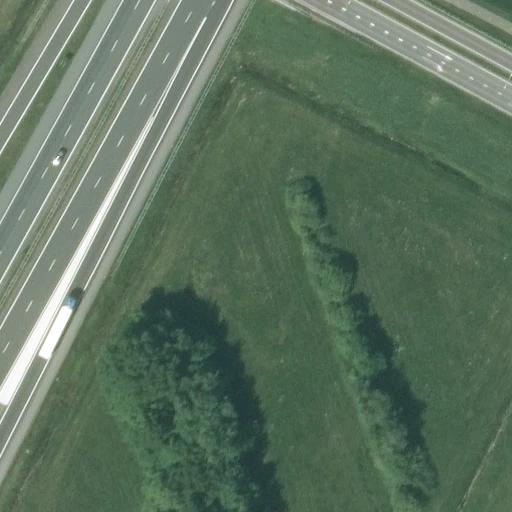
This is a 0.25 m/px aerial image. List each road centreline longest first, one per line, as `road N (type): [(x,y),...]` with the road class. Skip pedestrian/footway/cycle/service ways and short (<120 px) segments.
road 1 (motorway): [(0,454),(195,6)]
road 2 (motorway): [(0,358),(195,6)]
road 3 (motorway): [(135,0),(0,251)]
road 4 (secondary): [(324,0),(511,99)]
road 5 (motorway): [(82,0),(0,139)]
road 6 (secondary): [(511,64),(391,0)]
